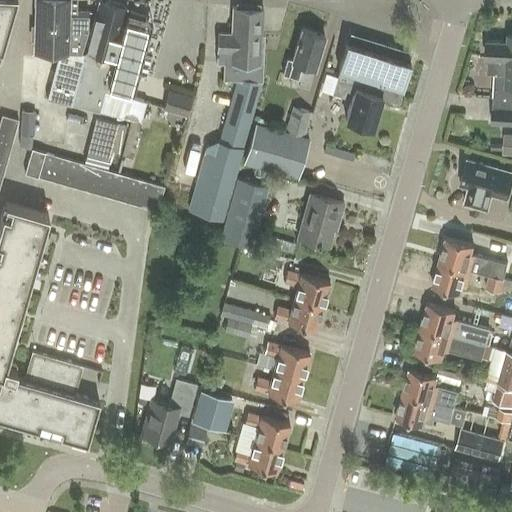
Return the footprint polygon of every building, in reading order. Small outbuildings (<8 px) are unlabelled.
[(0,0),(0,55),(16,0),(0,0)] [(35,0),(36,9),(35,51),(60,52),(49,98),(70,104),(84,53),(81,53),(88,29),(88,10),(69,10),(69,1),(67,0),(35,0)] [(104,90),(120,94),(121,91),(129,93),(146,26),(123,20),(126,7),(99,0),(72,104),(98,111),(104,90)] [(262,34),(263,8),(233,7),(231,33),(218,32),(216,63),(224,63),(223,79),(237,79),(219,139),(207,146),(189,209),(222,219),(242,148),(261,81),(262,81),(264,35),(262,34)] [(287,58),(282,73),(300,79),(299,84),(308,87),(314,67),(315,67),(325,35),(302,28),(292,59),(287,58)] [(511,34),(507,35),(507,41),(487,40),(486,58),(488,58),(487,72),(495,73),(493,108),(492,108),(491,122),(511,123),(511,34)] [(398,101),(410,61),(346,41),(338,68),(340,69),(332,93),(344,97),(346,89),(354,91),(346,119),(373,127),(382,96),(398,101)] [(470,85),(469,85),(468,85),(467,85),(466,86),(465,86),(464,87),(464,88),(463,89),(463,90),(463,91),(463,92),(463,93),(464,94),(464,95),(465,95),(466,96),(467,96),(468,97),(469,97),(470,97),(471,96),(472,96),(473,95),(474,94),(474,93),(475,92),(475,91),(475,90),(474,89),(474,88),(473,87),(473,86),(472,86),(471,85),(470,85)] [(186,117),(192,96),(169,89),(163,110),(186,117)] [(120,94),(104,90),(99,110),(142,121),(147,101),(120,94)] [(304,137),(311,112),(293,106),(285,132),(255,123),(244,162),(298,177),(309,139),(304,137)] [(22,110),(20,134),(34,135),(35,111),(22,110)] [(0,183),(18,119),(2,115),(0,121),(0,183)] [(119,122),(96,116),(87,151),(110,157),(119,122)] [(133,158),(141,123),(132,121),(123,155),(133,158)] [(511,134),(504,135),(503,155),(511,155),(511,134)] [(38,176),(45,152),(32,148),(25,173),(38,176)] [(49,179),(56,155),(45,152),(38,176),(49,179)] [(61,183),(68,159),(56,155),(49,179),(61,183)] [(73,186),(80,162),(68,159),(61,183),(73,186)] [(460,185),(469,187),(464,203),(487,210),(494,185),(509,189),(511,179),(511,174),(498,171),(499,168),(467,159),(460,185)] [(85,190),(92,165),(80,162),(73,186),(85,190)] [(97,193),(104,169),(92,165),(85,190),(97,193)] [(109,197),(116,172),(104,169),(97,193),(109,197)] [(121,200),(128,176),(116,172),(109,197),(121,200)] [(133,203),(140,179),(128,176),(121,200),(133,203)] [(264,200),(268,186),(237,178),(220,238),(250,246),(260,214),(258,213),(262,200),(264,200)] [(145,207),(152,183),(140,179),(133,203),(145,207)] [(152,183),(145,207),(155,210),(157,211),(164,186),(152,183)] [(339,220),(344,202),(310,193),(298,236),(329,245),(336,220),(339,220)] [(14,376),(17,365),(6,362),(48,214),(6,202),(0,221),(0,418),(87,443),(99,401),(74,394),(83,365),(32,351),(24,379),(14,376)] [(446,237),(439,261),(471,269),(488,274),(504,279),(507,265),(508,263),(492,259),(475,254),(471,253),(473,244),(446,237)] [(439,261),(432,285),(460,293),(462,284),(466,285),(471,269),(439,261)] [(294,297),(323,305),(330,281),(301,273),(301,274),(287,270),(284,281),(298,285),(294,297)] [(488,274),(484,288),(500,292),(504,279),(488,274)] [(316,329),(323,305),(294,297),(291,309),(277,306),(274,317),(287,321),(316,329)] [(220,314),(267,328),(270,315),(224,301),(220,314)] [(421,326),(485,345),(490,329),(453,319),(455,310),(427,302),(421,326)] [(247,337),(251,324),(227,317),(224,330),(247,337)] [(492,347),(485,345),(421,326),(414,351),(442,358),(444,350),(448,351),(448,349),(481,359),(481,358),(489,360),(492,347)] [(274,368),(303,377),(310,352),(281,344),(281,345),(267,341),(264,352),(277,356),(274,368)] [(511,386),(511,352),(505,350),(496,382),(511,386)] [(463,374),(440,367),(436,378),(460,385),(463,374)] [(296,401),(303,377),(274,368),(271,381),(257,377),(254,388),(267,392),(296,401)] [(402,392),(454,407),(458,391),(434,384),(437,376),(409,368),(402,392)] [(212,372),(208,384),(229,391),(233,379),(212,372)] [(188,414),(196,384),(176,378),(169,404),(151,399),(142,434),(169,441),(177,411),(188,414)] [(511,389),(497,386),(492,401),(511,406),(511,389)] [(200,388),(192,420),(225,429),(234,398),(200,388)] [(464,409),(454,407),(402,392),(396,416),(423,424),(424,421),(432,423),(434,418),(450,422),(451,418),(460,421),(464,409)] [(503,420),(511,423),(511,411),(498,408),(498,411),(479,406),(477,413),(503,420)] [(254,439),(283,448),(290,424),(261,415),(261,416),(247,412),(244,423),(258,427),(254,439)] [(508,441),(511,427),(511,423),(503,420),(498,438),(504,440),(508,441)] [(207,425),(191,421),(186,442),(202,445),(207,425)] [(504,440),(498,438),(460,427),(454,448),(499,461),(504,440)] [(276,472),(283,448),(254,439),(251,452),(237,448),(234,459),(247,463),(247,464),(276,472)] [(234,469),(244,472),(246,464),(236,461),(234,469)]
